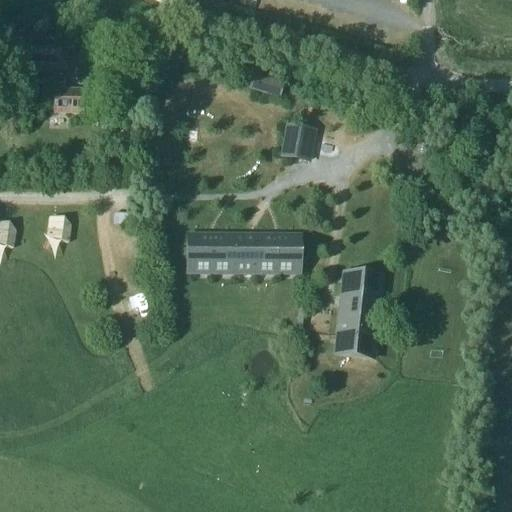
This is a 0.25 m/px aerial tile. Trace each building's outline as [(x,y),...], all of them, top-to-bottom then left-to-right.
[(1,39),(0,57),(0,67),(24,68),(23,73),(55,74),(53,116),(86,117),(87,93),(64,92),(64,74),(66,74),(67,41),(22,40),(23,30),(1,29),(1,39)] [(256,78),(252,92),(278,100),(283,87),(256,78)] [(301,161),(307,131),(286,128),(281,157),(301,161)] [(459,191),(461,177),(445,175),(443,189),(459,191)] [(145,225),(145,214),(117,214),(117,224),(145,225)] [(60,245),(66,245),(68,231),(68,226),(63,220),(62,225),(48,223),(46,239),(60,245)] [(0,246),(5,249),(11,250),(13,231),(12,230),(9,226),(8,225),(8,231),(0,229),(0,246)] [(189,277),(211,277),(211,237),(189,237),(189,277)] [(243,237),(211,237),(211,277),(243,277),(243,237)] [(243,277),(275,277),(275,237),(243,237),(243,277)] [(297,237),(275,237),(275,277),(297,277),(297,237)] [(382,281),(342,277),(334,355),(373,360),(382,281)]
